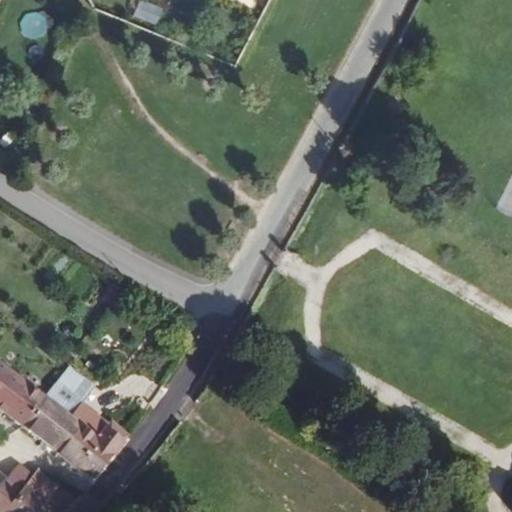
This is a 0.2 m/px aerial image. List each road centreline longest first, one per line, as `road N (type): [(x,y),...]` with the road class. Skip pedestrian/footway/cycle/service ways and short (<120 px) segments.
road 1 (residential): [(385,0),(259,253),(213,318)]
road 2 (residential): [(213,318),(0,188)]
road 3 (residential): [(213,318),(72,511)]
